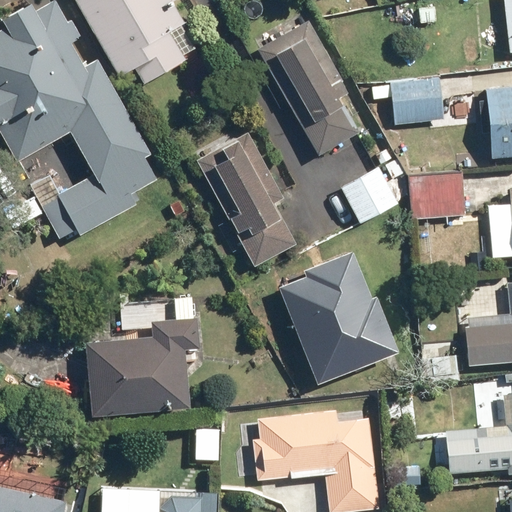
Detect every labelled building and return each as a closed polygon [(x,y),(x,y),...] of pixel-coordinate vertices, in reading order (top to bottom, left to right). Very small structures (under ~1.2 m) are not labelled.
[(31,3),(3,19),(7,26),(0,30),(0,128),(17,159),(71,129),(94,171),(73,182),(62,162),(27,181),(58,237),(76,227),(79,233),(137,201),(131,192),(159,177),(146,153),(151,151),(99,57),(89,63),(54,0),(52,0),(35,9),(31,3)] [(75,0),(121,75),(135,67),(144,83),(187,58),(170,30),(185,21),(172,0),(75,0)] [(511,0),(499,0),(506,52),(511,50),(511,0)] [(306,19),(254,49),(318,156),(360,131),(339,96),(349,90),(306,19)] [(436,75),(385,81),(391,124),(441,118),(436,75)] [(511,85),(481,89),(488,159),(511,156),(511,85)] [(246,129),(195,158),(254,264),(296,241),(274,202),(284,196),(246,129)] [(378,166),(339,185),(358,221),(396,202),(378,166)] [(459,170),(405,174),(408,216),(462,212),(459,170)] [(305,275),(279,285),(316,383),(399,352),(377,294),(370,297),(352,250),(303,268),(305,275)] [(504,312),(459,316),(464,366),(511,361),(511,278),(501,280),(504,312)] [(151,334),(84,340),(91,414),(192,405),(187,347),(199,345),(197,315),(150,319),(151,334)] [(451,382),(402,388),(407,432),(457,426),(451,382)] [(334,407),(257,416),(260,436),(250,438),(255,479),(322,471),(327,511),(379,505),(368,416),(335,420),(334,407)] [(511,421),(502,423),(508,474),(511,473),(511,421)] [(0,511),(63,511),(67,500),(0,484),(0,511)] [(157,511),(95,511),(96,511),(95,511),(199,511),(201,496),(171,495),(157,507),(157,511)]
